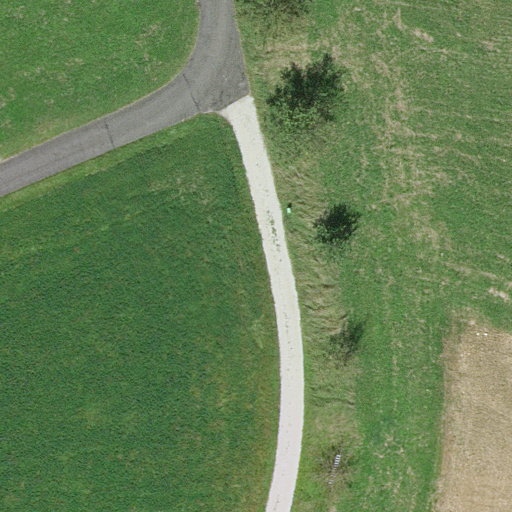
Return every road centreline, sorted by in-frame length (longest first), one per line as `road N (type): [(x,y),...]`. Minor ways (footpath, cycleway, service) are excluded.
road 1 (track): [(270,511),(292,423),(281,274),(226,63)]
road 2 (residential): [(214,0),(226,63),(152,113),(0,180)]
